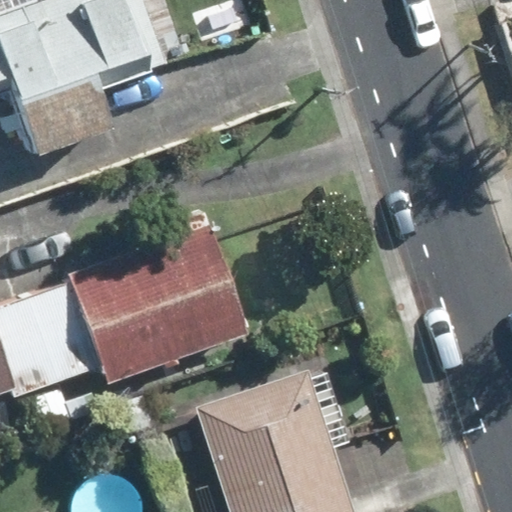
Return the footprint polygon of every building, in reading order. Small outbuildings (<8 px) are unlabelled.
[(0,85),(1,85),(8,106),(14,123),(24,150),(106,122),(92,82),(159,58),(139,0),(21,0),(0,7),(0,85)] [(71,281),(26,297),(55,382),(101,365),(107,380),(243,333),(201,210),(161,224),(166,240),(67,272),(71,281)] [(55,382),(26,297),(0,305),(0,393),(8,391),(10,397),(55,382)] [(353,511),(331,447),(350,440),(329,380),(310,388),(304,371),(193,408),(226,511),(353,511)] [(119,402),(130,433),(158,423),(146,392),(119,402)]
